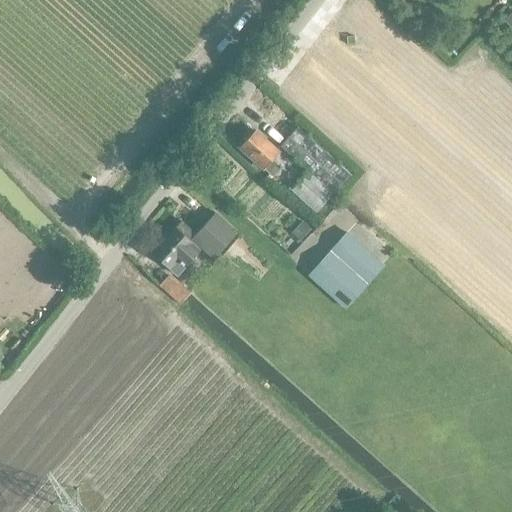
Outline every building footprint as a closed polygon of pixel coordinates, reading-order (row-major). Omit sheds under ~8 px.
[(511,10),(503,20),(511,28),(511,10)] [(280,146),(308,170),(291,190),(316,212),(349,175),(297,127),(280,146)] [(239,147),(273,177),(281,167),(272,158),(278,151),(255,130),(239,147)] [(175,228),(153,253),(177,276),(201,247),(214,258),(235,231),(213,212),(195,233),(181,221),(175,228)] [(311,273),(309,275),(345,307),(383,265),(347,233),(311,273)] [(188,291),(171,273),(160,283),(178,301),(188,291)]
